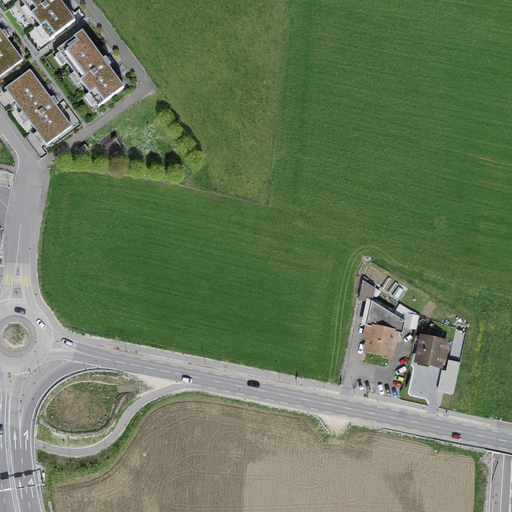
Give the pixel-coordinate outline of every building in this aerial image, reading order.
[(68,24),(49,0),(3,0),(38,46),(68,24)] [(119,88),(74,33),(47,55),(92,110),(119,88)] [(0,77),(21,63),(0,34),(0,77)] [(72,131),(29,71),(2,90),(45,150),(72,131)] [(362,355),(391,360),(395,332),(402,334),(403,327),(404,323),(372,299),(362,355)] [(404,323),(403,327),(416,330),(419,316),(402,306),(398,313),(406,317),(404,323)] [(445,371),(449,343),(417,338),(414,367),(445,371)]
